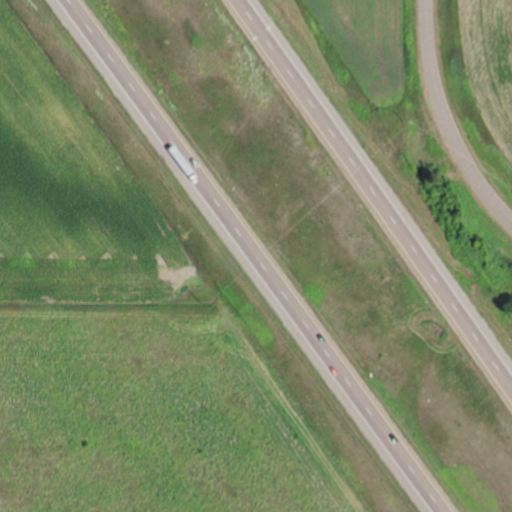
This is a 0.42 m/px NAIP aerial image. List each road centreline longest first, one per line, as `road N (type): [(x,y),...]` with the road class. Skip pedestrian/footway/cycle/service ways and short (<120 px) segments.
road 1 (motorway): [(87,0),(459,511)]
road 2 (motorway): [(511,390),(235,0)]
road 3 (residential): [(511,225),(477,191),(448,141),(428,88),(421,0)]
